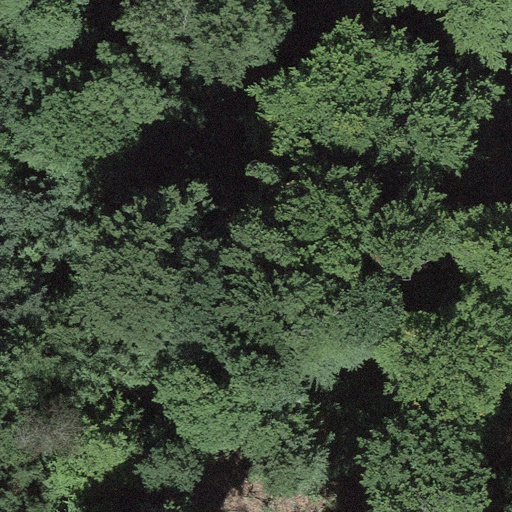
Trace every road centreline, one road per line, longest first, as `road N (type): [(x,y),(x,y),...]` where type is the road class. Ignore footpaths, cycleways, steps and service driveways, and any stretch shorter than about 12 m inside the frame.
road 1 (track): [(511,220),(377,32),(261,9),(261,0)]
road 2 (track): [(370,511),(511,419)]
